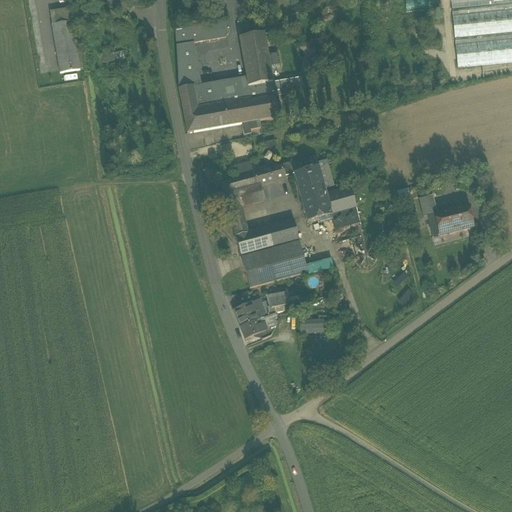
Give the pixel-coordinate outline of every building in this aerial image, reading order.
[(27,0),(0,0),(0,6),(13,81),(41,77),(27,0)] [(435,7),(434,0),(407,0),(408,9),(435,7)] [(453,12),(451,0),(437,0),(444,60),(458,59),(456,47),(456,41),(453,18),(453,12)] [(511,0),(451,0),(453,12),(511,5),(511,0)] [(511,12),(511,5),(453,12),(453,18),(511,12)] [(0,6),(0,39),(7,82),(13,81),(0,6)] [(49,12),(51,26),(71,23),(68,9),(49,12)] [(511,34),(511,12),(453,18),(456,41),(511,34)] [(187,135),(242,125),(259,122),(279,119),(275,98),(273,84),(248,88),(246,78),(201,86),(193,45),(225,39),(229,33),(228,22),(175,31),(178,90),(187,135)] [(60,73),(60,74),(61,74),(79,70),(71,23),(51,26),(60,73)] [(254,27),(256,36),(264,34),(264,35),(269,34),(267,25),(254,27)] [(256,36),(254,27),(246,28),(248,37),(256,36)] [(273,84),(270,69),(268,54),(264,35),(264,34),(256,36),(248,37),(239,39),(246,78),(248,88),(273,84)] [(511,40),(511,34),(456,41),(456,47),(511,40)] [(511,40),(456,47),(458,59),(459,71),(511,65),(511,40)] [(123,52),(101,56),(102,63),(125,59),(123,52)] [(276,53),(268,54),(270,69),(279,68),(280,66),(278,54),(276,53)] [(60,73),(41,77),(13,81),(7,82),(0,83),(0,94),(9,93),(15,92),(43,87),(48,86),(63,84),(61,74),(60,74),(60,73)] [(301,79),(273,84),(275,98),(304,93),(301,79)] [(63,84),(48,86),(64,177),(91,172),(76,81),(63,84)] [(48,86),(43,87),(58,178),(64,177),(48,86)] [(43,87),(15,92),(31,182),(58,178),(43,87)] [(15,92),(9,93),(25,183),(31,182),(15,92)] [(0,187),(25,183),(9,93),(0,94),(0,187)] [(261,129),(259,122),(242,125),(243,133),(249,131),(249,132),(261,129)] [(285,178),(294,175),(318,168),(317,164),(316,158),(282,167),(285,178)] [(243,178),(254,175),(250,162),(239,166),(243,178)] [(327,162),(317,164),(318,168),(324,190),(333,187),(327,162)] [(282,167),(254,175),(257,186),(259,186),(285,178),(282,167)] [(324,190),(318,168),(294,175),(307,224),(331,217),(326,196),(324,190)] [(236,192),(257,186),(254,175),(243,178),(233,181),(236,192)] [(221,185),(228,212),(241,209),(236,192),(233,181),(221,185)] [(264,202),(259,186),(257,186),(236,192),(241,209),(264,202)] [(326,196),(331,217),(356,210),(351,189),(326,196)] [(419,201),(423,219),(427,218),(435,216),(435,215),(436,214),(432,198),(419,201)] [(435,216),(440,236),(472,228),(466,207),(436,214),(435,215),(435,216)] [(228,212),(230,220),(243,216),(241,209),(228,212)] [(360,223),(356,210),(331,217),(335,229),(360,223)] [(248,234),(243,216),(230,220),(235,238),(248,234)] [(293,221),(280,225),(285,245),(299,241),(293,221)] [(280,225),(248,234),(235,238),(241,257),(285,245),(280,225)] [(241,259),(250,290),(308,274),(305,266),(299,244),(241,259)] [(331,259),(305,266),(308,274),(308,276),(334,269),(331,259)] [(267,303),(268,310),(290,305),(287,293),(266,297),(267,303)] [(256,303),(251,305),(256,319),(260,318),(261,320),(269,317),(268,310),(267,303),(258,307),(256,303)] [(257,322),(256,319),(251,305),(233,313),(240,329),(256,322),(257,322)] [(260,335),(261,334),(258,326),(256,322),(240,329),(245,341),(260,335)] [(324,335),(324,322),(301,322),(301,335),(324,335)] [(264,324),(258,326),(261,334),(267,332),(264,324)] [(260,335),(263,341),(270,338),(270,331),(267,332),(261,334),(260,335)]
